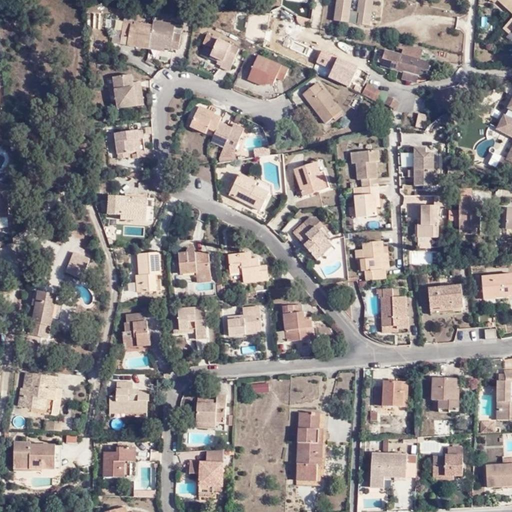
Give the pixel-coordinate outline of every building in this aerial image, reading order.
[(351,0),(337,0),(334,24),(369,29),(372,0),(358,0),(356,16),(349,16),(351,0)] [(511,0),(485,0),(493,7),(497,3),(511,18),(511,0)] [(126,45),(148,48),(149,45),(153,25),(134,21),(133,25),(130,25),(129,31),(122,30),(120,42),(126,43),(126,45)] [(153,21),(153,25),(149,45),(164,47),(178,49),(182,26),(153,21)] [(511,22),(501,34),(506,39),(510,34),(511,35),(511,22)] [(220,64),(218,68),(227,71),(237,49),(210,37),(206,45),(213,49),(208,59),(215,62),(220,64)] [(417,69),(419,60),(422,49),(404,45),(401,55),(405,56),(402,65),(417,69)] [(379,65),(384,51),(375,48),(370,63),(375,64),(379,65)] [(405,56),(401,55),(384,51),(379,65),(400,71),(402,65),(405,56)] [(260,85),(273,83),(275,78),(280,80),(284,78),(287,69),(257,56),(246,79),(260,85)] [(351,80),(355,72),(357,70),(337,58),(327,78),(346,89),(349,84),(351,80)] [(429,63),(419,60),(417,69),(402,65),(400,71),(402,72),(400,78),(414,82),(416,75),(425,77),(429,63)] [(132,96),(131,82),(130,74),(112,76),(115,108),(142,104),(141,95),(132,96)] [(139,82),(131,82),(132,96),(141,95),(139,82)] [(377,91),(365,84),(360,95),(362,95),(371,100),(373,98),(377,91)] [(302,97),(325,126),(334,119),(336,121),(343,115),(342,113),(324,91),(321,93),(316,86),(302,97)] [(386,95),(377,91),(373,98),(381,103),(386,95)] [(348,105),(356,110),(362,99),(354,95),(348,105)] [(383,103),(393,108),(394,107),(397,102),(387,96),(384,102),(383,103)] [(501,160),(495,172),(511,170),(511,102),(506,113),(511,116),(511,123),(503,119),(496,133),(511,141),(511,150),(506,162),(501,160)] [(206,129),(213,132),(218,122),(220,116),(212,113),(211,116),(203,112),(204,110),(197,107),(188,127),(203,134),(206,129)] [(213,132),(209,142),(221,148),(222,145),(233,150),(243,129),(232,124),(230,127),(218,122),(213,132)] [(115,156),(125,154),(130,154),(130,160),(143,159),(140,131),(113,134),(115,156)] [(258,156),(269,154),(268,148),(257,151),(258,156)] [(420,170),(420,178),(420,187),(439,187),(439,182),(440,173),(440,154),(433,154),(433,148),(420,148),(420,170)] [(358,206),(359,217),(380,216),(379,208),(383,207),(380,161),(384,160),(384,149),(364,150),(365,162),(361,162),(361,179),(365,179),(365,187),(358,187),(358,206)] [(357,162),(361,162),(365,162),(364,150),(356,151),(357,162)] [(292,172),(302,200),(328,189),(322,173),(318,175),(314,164),(292,172)] [(236,176),(231,187),(234,188),(229,198),(257,212),(265,196),(251,188),(253,185),(236,176)] [(0,215),(10,215),(8,182),(0,182),(0,215)] [(226,196),(229,198),(234,188),(231,187),(226,196)] [(456,207),(456,197),(440,197),(440,207),(428,207),(427,226),(425,226),(424,239),(444,240),(445,207),(456,207)] [(140,207),(140,199),(108,198),(107,216),(119,217),(119,222),(143,223),(143,208),(140,207)] [(465,228),(465,232),(478,232),(478,230),(487,230),(487,205),(480,205),(480,200),(467,200),(466,213),(456,212),(456,223),(462,223),(462,227),(465,228)] [(347,221),(348,232),(358,232),(358,224),(353,225),(353,220),(347,221)] [(298,246),(313,263),(320,257),(318,254),(327,246),(320,238),(324,234),(316,225),(315,225),(314,224),(313,224),(312,224),(311,224),(311,225),(310,225),(293,240),(298,246)] [(486,238),(487,230),(478,230),(478,232),(465,232),(465,237),(486,238)] [(322,254),(323,277),(348,276),(346,238),(333,239),(334,253),(322,254)] [(388,279),(387,270),(386,270),(383,270),(382,258),(386,258),(385,247),(384,241),(365,243),(365,249),(365,259),(362,259),(363,272),(367,271),(368,280),(388,279)] [(386,270),(387,270),(391,269),(389,247),(385,247),(386,258),(382,258),(383,270),(386,270)] [(195,277),(210,276),(209,254),(195,255),(194,252),(193,251),(192,250),(191,249),(190,249),(189,249),(187,250),(186,251),(186,252),(185,254),(178,255),(179,275),(195,274),(195,277)] [(358,260),(362,259),(365,259),(365,249),(357,250),(358,260)] [(411,264),(438,262),(437,250),(410,252),(411,264)] [(132,277),(134,293),(158,291),(155,254),(135,255),(137,277),(132,277)] [(243,262),(243,255),(227,257),(228,276),(238,275),(239,285),(265,283),(264,270),(256,270),(256,262),(250,262),(243,262)] [(69,262),(64,273),(78,278),(80,279),(84,269),(69,262)] [(477,288),(478,292),(489,291),(490,298),(501,297),(501,294),(511,293),(510,273),(476,276),(477,288)] [(210,284),(210,276),(195,277),(196,285),(210,284)] [(423,287),(424,306),(439,305),(439,308),(457,307),(456,285),(423,287)] [(478,298),(490,298),(489,291),(478,292),(477,288),(470,289),(470,299),(478,298)] [(375,299),(375,326),(390,326),(390,328),(401,327),(401,317),(399,318),(399,297),(387,298),(387,291),(378,291),(378,297),(375,299)] [(32,322),(50,325),(52,319),(50,319),(53,304),(54,304),(56,295),(38,292),(32,322)] [(303,332),(309,331),(308,321),(308,320),(305,321),(303,321),(303,320),(302,317),(300,316),(299,308),(281,309),(282,316),(284,344),(304,343),(303,332)] [(226,338),(241,337),(241,331),(258,330),(256,311),(256,309),(248,310),(239,311),(239,319),(225,320),(226,338)] [(202,311),(175,313),(176,321),(170,321),(171,332),(193,332),(194,343),(204,342),(202,311)] [(135,345),(135,350),(148,349),(148,340),(145,340),(145,333),(145,324),(143,324),(143,315),(124,317),(125,325),(122,325),(123,334),(120,334),(121,346),(135,345)] [(488,329),(476,329),(476,340),(488,339),(488,329)] [(511,373),(501,374),(501,384),(511,384),(511,373)] [(58,378),(26,374),(22,397),(21,397),(19,408),(31,409),(31,414),(58,417),(62,391),(57,390),(58,378)] [(449,394),(455,394),(456,383),(428,382),(427,404),(434,404),(434,412),(445,413),(445,416),(453,416),(454,404),(449,404),(449,394)] [(511,384),(501,384),(492,384),(492,423),(504,423),(504,420),(511,420),(511,384)] [(108,398),(106,410),(125,413),(124,415),(143,417),(144,407),(147,407),(147,397),(137,396),(138,394),(131,393),(131,386),(115,385),(114,398),(108,398)] [(264,386),(252,387),(252,394),(264,393),(264,386)] [(395,396),(396,387),(379,386),(379,392),(371,391),(370,411),(399,413),(399,396),(395,396)] [(192,407),(192,425),(210,426),(221,426),(222,399),(211,398),(211,408),(192,407)] [(319,446),(320,436),(316,436),(316,430),(317,416),(296,415),(295,446),(319,446)] [(349,441),(350,425),(342,425),(343,419),(334,419),(333,440),(349,441)] [(63,424),(46,422),(45,432),(62,433),(63,424)] [(471,425),(471,437),(491,435),(491,425),(476,424),(476,425),(471,425)] [(31,442),(14,441),(13,469),(29,470),(29,467),(55,469),(55,445),(30,444),(31,442)] [(319,446),(295,446),(294,483),(314,483),(315,469),(315,463),(319,463),(319,446)] [(123,465),(128,466),(133,466),(134,451),(116,450),(116,456),(104,455),(101,479),(121,480),(123,465)] [(450,476),(450,480),(459,479),(459,451),(445,451),(444,458),(441,458),(440,461),(429,460),(429,478),(442,478),(442,476),(450,476)] [(218,490),(220,453),(204,454),(203,465),(187,465),(186,475),(196,476),(195,499),(210,500),(210,494),(210,489),(218,490)] [(408,463),(417,462),(416,454),(408,455),(408,463)] [(369,456),(368,477),(382,478),(403,479),(403,458),(369,456)] [(407,463),(407,474),(416,474),(416,463),(407,463)] [(483,488),(497,488),(497,486),(511,485),(511,466),(482,468),(483,488)] [(382,483),(382,478),(368,477),(368,482),(368,490),(381,490),(382,483)]
